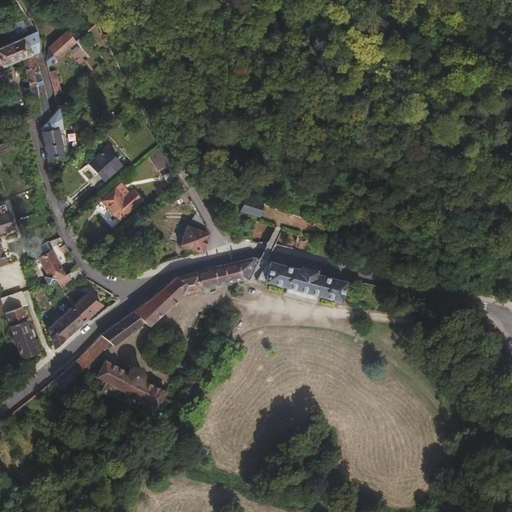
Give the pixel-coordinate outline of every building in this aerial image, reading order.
[(15,12),(9,0),(6,0),(5,1),(4,1),(10,14),(15,12)] [(45,107),(31,52),(36,50),(35,39),(35,31),(33,26),(26,15),(4,24),(11,39),(0,43),(0,64),(19,57),(26,83),(31,118),(45,107)] [(70,42),(73,39),(65,30),(47,44),(43,56),(45,65),(70,42)] [(58,89),(53,68),(46,70),(51,91),(58,89)] [(60,153),(56,129),(59,128),(56,107),(39,127),(44,156),(60,153)] [(0,147),(15,141),(13,136),(0,141),(0,147)] [(101,178),(118,163),(103,145),(83,164),(92,174),(95,171),(101,178)] [(115,218),(138,199),(130,189),(120,197),(112,188),(99,200),(115,218)] [(256,214),(261,203),(261,201),(243,196),(237,208),(256,214)] [(2,261),(0,252),(0,229),(13,225),(12,224),(11,223),(6,211),(7,210),(7,209),(4,210),(1,202),(0,202),(0,259),(1,261),(2,261)] [(199,251),(205,232),(188,226),(190,223),(185,221),(185,220),(182,219),(179,227),(182,228),(177,244),(199,251)] [(55,260),(45,243),(45,240),(32,245),(35,251),(29,255),(30,260),(34,262),(37,261),(44,272),(57,264),(55,260)] [(249,279),(260,259),(253,257),(241,260),(175,277),(171,281),(150,299),(101,334),(111,342),(114,344),(125,335),(144,322),(148,325),(183,296),(202,292),(202,289),(244,278),(249,279)] [(346,281),(317,273),(317,270),(302,266),(301,269),(267,261),(257,280),(265,280),(265,282),(341,301),(346,281)] [(53,278),(62,273),(57,264),(44,272),(41,274),(44,278),(45,282),(53,278)] [(67,278),(65,274),(64,272),(62,273),(53,278),(57,284),(67,278)] [(23,303),(18,290),(0,295),(0,306),(1,309),(17,304),(18,305),(23,303)] [(81,318),(99,303),(83,293),(70,304),(69,305),(81,318)] [(68,329),(81,318),(69,305),(70,304),(66,300),(63,303),(67,307),(57,316),(56,317),(68,329)] [(34,350),(29,335),(32,334),(29,328),(27,328),(18,305),(17,304),(1,309),(1,311),(18,356),(34,350)] [(51,344),(68,329),(56,317),(57,316),(53,311),(50,314),(54,319),(45,327),(51,344)] [(76,377),(111,342),(101,334),(65,371),(76,377)] [(166,390),(143,378),(144,375),(144,370),(143,368),(139,365),(137,365),(135,365),(133,366),(132,366),(130,369),(129,370),(105,358),(97,375),(107,379),(101,390),(144,412),(148,402),(158,406),(166,390)] [(184,387),(192,371),(189,370),(181,385),(184,387)] [(70,392),(78,378),(76,377),(65,371),(50,383),(70,392)] [(64,402),(70,392),(50,383),(40,390),(64,402)] [(54,420),(29,409),(26,416),(50,428),(54,420)]
